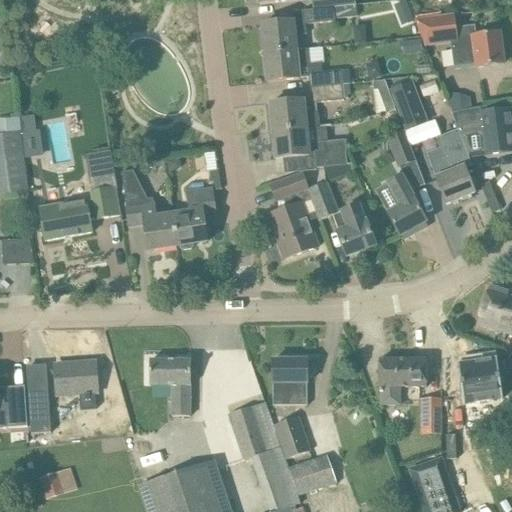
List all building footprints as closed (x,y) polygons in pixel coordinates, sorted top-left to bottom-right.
[(313,0),(314,10),(335,8),(356,6),(357,6),(354,0),(313,0)] [(406,1),(394,5),(398,15),(410,11),(406,1)] [(356,6),(335,8),(336,19),(357,17),(356,6)] [(296,51),(304,50),(302,36),(307,35),(306,25),(336,22),(336,19),(335,8),(314,10),(302,11),(304,24),(294,26),(293,22),(262,25),(265,54),(289,52),(296,51)] [(455,28),(454,16),(414,21),(425,47),(450,43),(454,68),(477,65),(477,68),(504,64),(500,33),(476,36),(475,26),(455,28)] [(421,40),(405,41),(406,55),(423,53),(421,40)] [(265,54),(268,83),(299,80),(299,75),(309,74),(311,88),(343,85),(350,84),(348,70),(322,73),(321,64),(310,65),(309,49),(304,50),(296,51),(289,52),(265,54)] [(395,108),(385,82),(373,83),(374,91),(378,90),(385,111),(395,108)] [(411,84),(392,92),(407,130),(426,123),(411,84)] [(345,99),(343,85),(311,88),(312,103),(345,99)] [(470,97),(447,101),(452,114),(472,110),(470,97)] [(305,105),(304,101),(270,105),(273,132),(307,129),(320,127),(318,113),(317,113),(315,103),(305,105)] [(472,110),(452,114),(461,136),(469,158),(488,155),(511,151),(511,125),(510,111),(483,114),(482,108),(472,110)] [(0,156),(23,153),(22,149),(24,148),(23,140),(22,140),(19,118),(0,120),(0,156)] [(390,137),(394,135),(400,133),(404,132),(399,120),(392,122),(387,130),(390,137)] [(307,129),(273,132),(276,160),(310,157),(307,129)] [(447,167),(434,173),(436,179),(439,187),(446,205),(475,194),(467,175),(465,168),(471,165),(458,131),(436,140),(447,167)] [(390,137),(386,138),(398,169),(399,169),(416,162),(404,132),(400,133),(394,135),(390,137)] [(348,166),(347,150),(314,154),(316,170),(324,169),(325,183),(355,173),(352,166),(348,166)] [(27,192),(23,153),(0,156),(0,188),(1,195),(27,192)] [(167,162),(168,169),(171,171),(176,171),(181,167),(179,161),(177,160),(167,162)] [(113,170),(89,174),(92,193),(116,189),(113,170)] [(149,252),(178,247),(173,216),(155,219),(152,199),(147,200),(133,172),(122,174),(126,203),(130,227),(145,225),(149,252)] [(302,173),(270,185),(272,189),(276,201),(283,199),(287,210),(273,215),(283,242),(279,243),(284,257),(285,260),(294,257),(317,248),(311,230),(298,193),(308,190),(303,178),(302,173)] [(414,201),(416,200),(402,177),(386,185),(399,210),(388,216),(390,219),(400,237),(401,236),(404,241),(417,234),(414,229),(424,223),(425,223),(426,222),(416,205),(414,201)] [(501,211),(489,182),(481,186),(492,214),(501,211)] [(338,214),(326,184),(308,191),(320,222),(333,217),(339,233),(338,233),(347,257),(375,246),(360,205),(338,214)] [(121,217),(116,189),(92,193),(90,193),(92,202),(87,203),(86,201),(39,210),(45,242),(92,233),(90,221),(96,220),(96,221),(121,217)] [(193,247),(193,245),(207,243),(203,216),(215,215),(211,190),(187,194),(190,213),(173,216),(178,247),(180,247),(180,249),(184,251),(191,249),(193,247)] [(6,264),(36,263),(35,239),(6,239),(6,264)] [(152,261),(155,284),(176,281),(173,258),(152,261)] [(509,293),(489,286),(477,325),(511,336),(511,297),(508,296),(509,293)] [(191,418),(191,361),(150,361),(150,387),(171,387),(171,418),(191,418)] [(307,407),(307,361),(272,361),(273,407),(307,407)] [(426,388),(426,361),(379,361),(379,406),(401,406),(401,388),(426,388)] [(497,361),(458,366),(464,405),(502,399),(497,361)] [(97,394),(95,364),(55,367),(57,397),(80,395),(81,413),(95,412),(94,394),(97,394)] [(0,406),(5,406),(6,429),(27,428),(25,387),(0,389),(0,406)] [(49,419),(48,396),(30,398),(33,435),(39,435),(40,441),(50,441),(48,419),(49,419)] [(443,437),(442,399),(421,400),(422,437),(443,437)] [(300,505),(274,427),(266,404),(228,416),(243,462),(252,459),(269,511),(302,511),(301,509),(297,510),(296,507),(300,505)] [(274,427),(300,505),(301,505),(298,498),(336,485),(327,457),(289,469),(286,461),(311,452),(300,419),(274,427)] [(409,472),(423,511),(458,511),(440,461),(409,472)] [(230,511),(214,463),(139,488),(146,511),(230,511)] [(77,490),(70,471),(42,480),(48,499),(77,490)]
